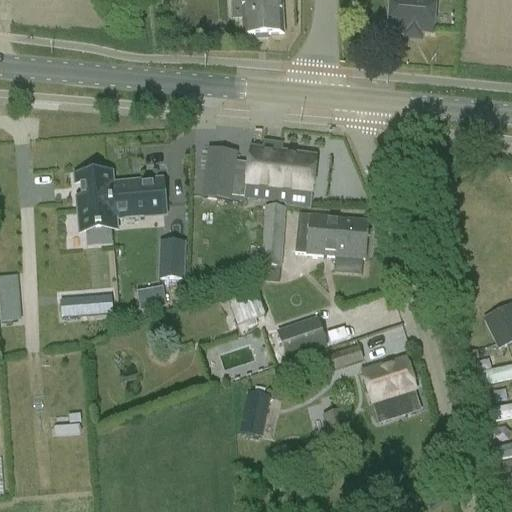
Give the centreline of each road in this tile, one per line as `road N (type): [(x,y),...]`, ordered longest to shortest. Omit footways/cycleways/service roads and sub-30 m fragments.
road 1 (track): [(0,124),(22,126),(48,511)]
road 2 (unclassified): [(467,511),(361,125)]
road 3 (primary): [(0,70),(317,96)]
road 4 (primary): [(364,101),(511,116)]
